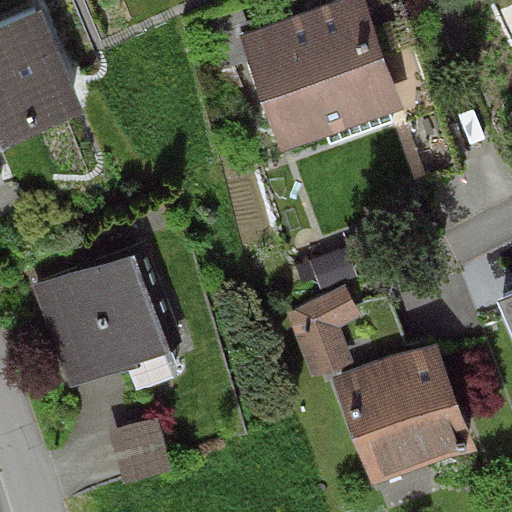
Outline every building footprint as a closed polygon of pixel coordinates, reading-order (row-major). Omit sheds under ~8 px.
[(370,59),(372,58),(352,4),(247,42),(261,80),(263,80),(281,130),(316,118),(325,141),(388,118),(380,95),(383,93),(370,59)] [(0,120),(21,112),(24,119),(67,100),(28,8),(0,20),(0,120)] [(395,113),(425,177),(455,163),(425,99),(395,113)] [(69,380),(114,363),(119,361),(118,357),(170,337),(135,243),(32,282),(69,380)] [(356,315),(344,291),(291,316),(314,365),(338,354),(327,329),(356,315)] [(335,379),(369,472),(463,438),(428,344),(335,379)] [(158,426),(113,440),(126,480),(171,466),(158,426)]
